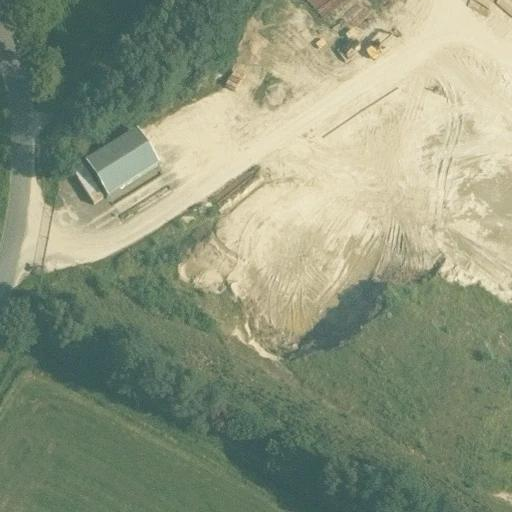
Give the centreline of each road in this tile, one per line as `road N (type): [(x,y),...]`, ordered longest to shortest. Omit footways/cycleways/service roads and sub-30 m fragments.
road 1 (unclassified): [(0,299),(24,208),(28,136),(0,3)]
road 2 (track): [(27,123),(87,91),(155,0)]
